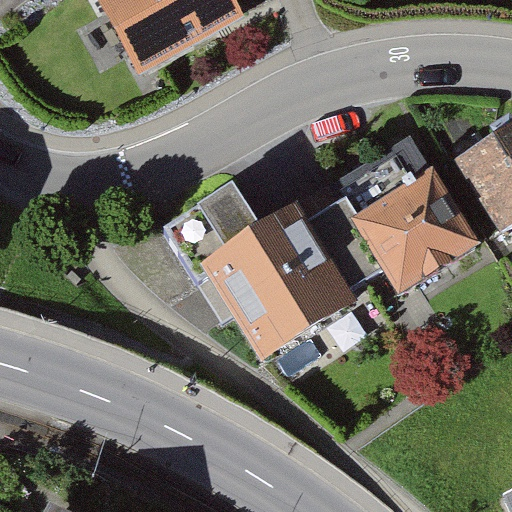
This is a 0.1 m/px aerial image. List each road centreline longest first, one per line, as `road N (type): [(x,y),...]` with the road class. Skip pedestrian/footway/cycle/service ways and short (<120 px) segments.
road 1 (residential): [(511,67),(398,63),(331,82),(150,172),(45,177),(0,160)]
road 2 (secondary): [(309,511),(148,416),(0,364)]
